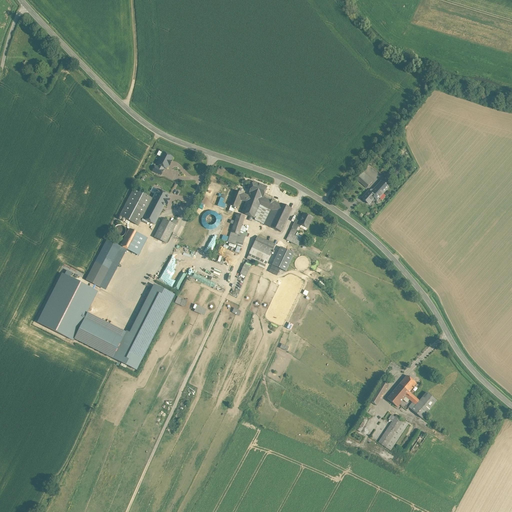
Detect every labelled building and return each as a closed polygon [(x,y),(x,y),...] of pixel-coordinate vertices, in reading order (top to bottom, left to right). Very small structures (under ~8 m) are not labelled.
[(36,68),(26,61),(24,63),(23,62),(23,63),(23,64),(19,70),(30,78),(36,68)] [(172,157),(163,153),(157,164),(159,165),(158,168),(162,170),(164,167),(166,169),(172,157)] [(163,171),(162,170),(158,168),(155,166),(153,171),(161,175),(163,171)] [(369,184),(362,178),(359,181),(366,188),(369,184)] [(267,187),(253,182),(249,193),(263,198),(267,187)] [(147,196),(134,189),(120,216),(138,225),(143,216),(144,217),(143,218),(154,224),(163,207),(146,198),(147,196)] [(169,196),(158,190),(153,199),(147,196),(146,198),(163,207),(169,196)] [(263,198),(249,193),(248,196),(235,190),(229,205),(237,208),(240,200),(246,202),(242,213),(255,219),(255,217),(260,206),(271,210),(264,224),(281,232),(292,209),(280,204),(280,205),(263,198)] [(373,195),(368,191),(362,198),(369,204),(374,198),(375,199),(379,193),(376,191),(373,195)] [(260,206),(255,217),(256,217),(255,220),(264,224),(271,210),(260,206)] [(202,212),(203,228),(221,228),(221,212),(202,212)] [(245,216),(237,214),(233,225),(241,228),(245,216)] [(312,218),(304,214),(300,222),(299,224),(301,225),(307,228),(312,218)] [(175,225),(164,219),(155,237),(166,243),(175,225)] [(300,222),(295,220),(292,228),(296,230),(298,227),(300,228),(301,225),(299,224),(300,222)] [(125,233),(126,231),(125,229),(124,227),(122,225),(120,225),(117,225),(115,227),(114,229),(114,231),(114,233),(115,235),(117,237),(120,237),(122,237),(124,235),(125,233)] [(241,228),(233,225),(231,232),(239,235),(241,228)] [(139,234),(129,229),(120,246),(130,251),(137,239),(139,234)] [(239,235),(231,232),(228,242),(235,245),(239,235)] [(275,245),(257,236),(252,247),(270,256),(275,245)] [(143,242),(137,239),(130,251),(136,254),(143,242)] [(107,240),(86,280),(99,287),(120,247),(107,240)] [(194,257),(196,252),(177,245),(176,250),(194,257)] [(270,256),(252,247),(247,259),(265,267),(270,256)] [(294,254),(281,247),(272,265),(285,272),(294,254)] [(173,251),(159,280),(179,289),(190,264),(181,260),(183,256),(173,251)] [(241,275),(248,276),(252,262),(245,260),(241,275)] [(185,307),(188,301),(178,297),(175,303),(185,307)] [(205,316),(207,309),(197,305),(195,311),(205,316)] [(122,339),(85,319),(75,339),(112,358),(122,339)] [(416,384),(407,376),(399,384),(409,392),(416,384)] [(386,383),(383,381),(377,390),(383,394),(389,385),(386,383)] [(409,392),(399,384),(387,399),(397,407),(401,403),(400,403),(405,397),(412,402),(408,407),(418,415),(416,418),(418,420),(420,417),(421,418),(436,401),(427,393),(420,402),(409,392)] [(383,394),(377,390),(372,398),(379,402),(383,394)] [(376,405),(370,402),(367,406),(369,407),(373,410),(376,405)] [(369,407),(362,418),(367,421),(373,410),(369,407)] [(397,415),(378,443),(390,450),(408,423),(397,415)] [(362,418),(355,429),(360,432),(367,421),(362,418)] [(418,440),(410,452),(414,455),(427,435),(423,432),(418,440)]
